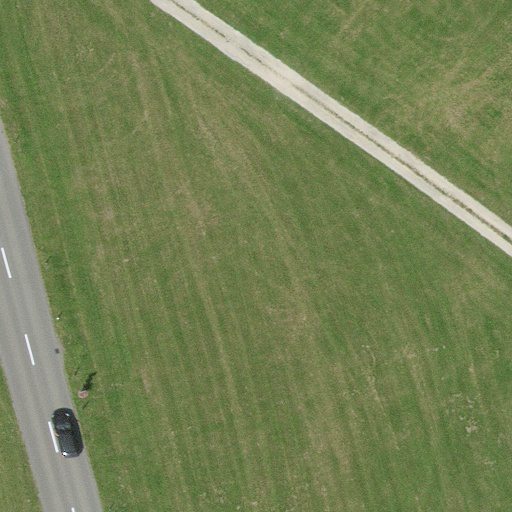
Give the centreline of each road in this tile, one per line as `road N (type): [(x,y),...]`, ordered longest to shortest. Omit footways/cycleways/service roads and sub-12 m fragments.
road 1 (track): [(162,0),(511,240)]
road 2 (tertiary): [(0,241),(75,511)]
